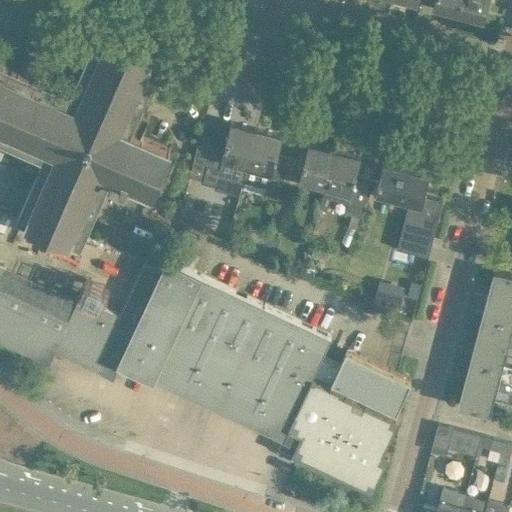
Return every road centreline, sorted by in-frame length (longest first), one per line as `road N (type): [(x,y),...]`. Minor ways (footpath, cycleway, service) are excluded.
road 1 (residential): [(396,511),(492,148)]
road 2 (residential): [(273,511),(94,453),(49,430),(0,387)]
road 3 (residential): [(492,148),(268,90),(257,73),(259,42)]
road 4 (residential): [(259,42),(499,107)]
road 5 (residential): [(510,65),(270,1)]
road 6 (residential): [(95,0),(259,42)]
